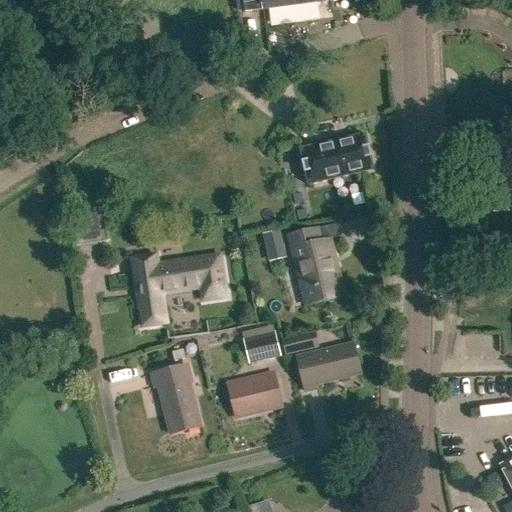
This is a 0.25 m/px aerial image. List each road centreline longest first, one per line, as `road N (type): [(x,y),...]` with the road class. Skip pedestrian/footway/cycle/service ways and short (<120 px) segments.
road 1 (tertiary): [(415,420),(411,17)]
road 2 (residential): [(89,511),(141,488),(415,420)]
road 3 (track): [(0,181),(78,134),(256,66)]
road 4 (unknown): [(99,507),(85,289)]
road 5 (residential): [(256,66),(411,17)]
